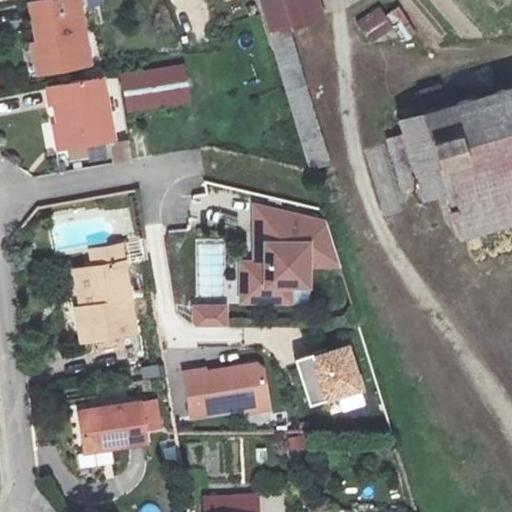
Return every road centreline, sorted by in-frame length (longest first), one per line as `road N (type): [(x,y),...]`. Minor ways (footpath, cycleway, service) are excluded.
road 1 (residential): [(0,196),(144,171),(172,332),(259,333)]
road 2 (residential): [(0,319),(20,511)]
